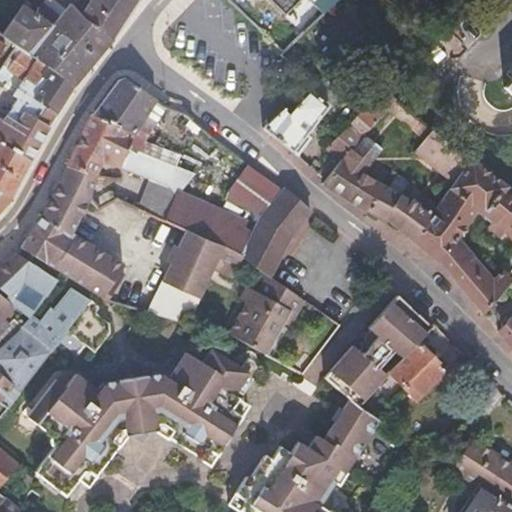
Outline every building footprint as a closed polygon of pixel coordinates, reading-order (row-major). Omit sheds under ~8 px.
[(113,38),(139,0),(91,0),(82,15),(113,38)] [(310,0),(272,0),(291,19),(310,0)] [(325,12),(312,0),(310,0),(291,19),(291,20),(304,33),(325,12)] [(337,0),(312,0),(325,12),(337,0)] [(478,0),(477,0),(460,0),(458,3),(467,12),(478,0)] [(458,3),(426,34),(435,44),(467,12),(458,3)] [(76,85),(113,38),(82,15),(69,5),(52,25),(24,5),(2,35),(10,39),(17,44),(76,85)] [(59,112),(76,85),(17,44),(0,70),(0,75),(9,82),(15,73),(24,80),(14,95),(19,98),(5,121),(0,118),(0,143),(31,160),(48,128),(59,112)] [(419,59),(404,74),(416,85),(431,71),(419,59)] [(138,128),(155,100),(125,77),(119,79),(91,115),(67,164),(97,177),(102,161),(118,168),(118,166),(151,179),(137,208),(165,220),(176,196),(170,187),(169,185),(170,182),(177,167),(128,147),(135,131),(138,128)] [(317,86),(313,90),(329,104),(332,106),(343,92),(325,77),(317,86)] [(363,135),(389,106),(395,99),(386,91),(383,89),(351,123),(363,135)] [(282,109),(263,128),(293,151),(306,134),(314,124),(329,104),(313,90),(290,114),(282,109)] [(423,135),(429,128),(395,99),(389,106),(423,135)] [(362,137),(363,135),(351,123),(327,149),(333,155),(318,172),(327,180),(326,183),(368,210),(387,186),(361,171),(378,151),(362,137)] [(314,124),(306,134),(310,138),(319,128),(314,124)] [(470,159),(432,130),(413,152),(454,183),(470,159)] [(13,197),(31,160),(0,143),(0,192),(11,198),(13,197)] [(511,191),(470,159),(454,183),(433,213),(414,240),(434,256),(441,262),(450,272),(483,310),(511,279),(504,270),(495,278),(458,238),(477,212),(483,216),(485,214),(496,223),(492,229),(501,236),(505,231),(511,236),(511,317),(499,332),(511,348),(511,191)] [(97,177),(67,164),(60,180),(42,214),(72,232),(92,195),(97,177)] [(260,215),(281,188),(249,165),(224,198),(260,215)] [(408,182),(397,174),(387,186),(400,193),(408,182)] [(400,193),(387,186),(368,210),(385,221),(387,219),(414,240),(433,213),(400,193)] [(295,233),(312,213),(281,188),(260,215),(255,223),(237,253),(243,256),(272,277),(292,238),(295,233)] [(222,246),(237,253),(255,223),(179,190),(176,196),(165,220),(186,230),(222,246)] [(0,211),(1,212),(11,198),(0,192),(0,211)] [(72,232),(42,214),(22,246),(74,280),(94,246),(72,232)] [(200,298),(214,266),(222,246),(186,230),(162,280),(200,298)] [(74,280),(102,298),(118,274),(125,264),(94,246),(74,280)] [(214,266),(230,274),(237,253),(222,246),(214,266)] [(59,279),(17,252),(0,268),(0,286),(10,295),(28,309),(33,313),(59,279)] [(233,275),(243,256),(237,253),(230,274),(233,275)] [(123,278),(118,274),(102,298),(108,300),(123,278)] [(229,333),(266,353),(289,312),(295,316),(304,301),(272,277),(263,294),(254,289),(229,333)] [(147,312),(190,322),(200,298),(162,280),(147,312)] [(90,301),(72,288),(39,328),(35,333),(23,324),(21,327),(49,349),(53,351),(55,349),(61,340),(90,301)] [(16,309),(0,295),(0,344),(1,346),(21,327),(10,319),(14,314),(13,313),(16,309)] [(324,375),(348,399),(358,405),(390,372),(418,341),(432,327),(398,295),(369,327),(370,330),(366,334),(367,341),(364,341),(363,346),(358,351),(352,345),(324,375)] [(99,307),(90,301),(61,340),(77,352),(85,342),(95,349),(110,331),(109,321),(99,314),(99,307)] [(33,313),(28,309),(19,320),(22,323),(23,324),(28,319),(33,313)] [(19,320),(14,314),(10,319),(21,327),(23,324),(22,323),(19,320)] [(39,328),(28,319),(23,324),(35,333),(39,328)] [(0,402),(1,401),(8,407),(21,391),(50,354),(53,351),(49,349),(21,327),(1,346),(0,347),(0,402)] [(418,341),(390,372),(416,398),(445,369),(418,341)] [(241,381),(237,377),(205,356),(201,362),(194,372),(180,362),(165,381),(162,386),(160,388),(149,388),(147,390),(139,399),(149,407),(141,418),(154,427),(157,430),(164,419),(181,431),(175,439),(200,456),(205,447),(215,453),(241,414),(232,408),(238,398),(233,394),(238,386),(241,381)] [(97,393),(94,391),(74,374),(64,385),(55,378),(26,413),(49,433),(50,434),(48,437),(47,438),(47,441),(48,443),(50,445),(31,468),(61,493),(74,477),(84,466),(91,472),(113,445),(105,438),(115,427),(121,418),(111,409),(119,398),(110,389),(103,390),(97,393)] [(160,388),(162,386),(153,380),(145,379),(127,381),(100,384),(95,388),(94,391),(97,393),(103,390),(110,389),(119,398),(111,409),(121,418),(115,427),(120,432),(136,430),(154,427),(141,418),(149,407),(139,399),(147,390),(149,388),(160,388)] [(238,398),(232,408),(241,414),(242,414),(249,404),(238,398)] [(331,511),(320,505),(334,482),(341,486),(348,473),(346,472),(380,419),(358,405),(348,399),(341,412),(338,410),(331,421),(334,423),(322,441),(316,438),(309,449),(298,442),(290,455),(279,449),(272,462),(264,458),(250,480),(245,477),(228,506),(237,511),(331,511)] [(164,419),(157,430),(174,441),(175,439),(181,431),(164,419)] [(125,435),(120,432),(115,427),(105,438),(113,445),(115,447),(125,435)] [(495,495),(511,469),(511,462),(475,438),(454,468),(478,484),(495,495)] [(217,454),(215,453),(205,447),(200,456),(199,458),(210,464),(217,454)] [(0,511),(21,511),(0,494),(0,487),(19,465),(0,448),(0,511)] [(84,466),(74,477),(84,485),(93,474),(91,472),(84,466)] [(511,506),(511,469),(495,495),(511,506)] [(511,511),(511,506),(495,495),(478,484),(459,511),(511,511)]
